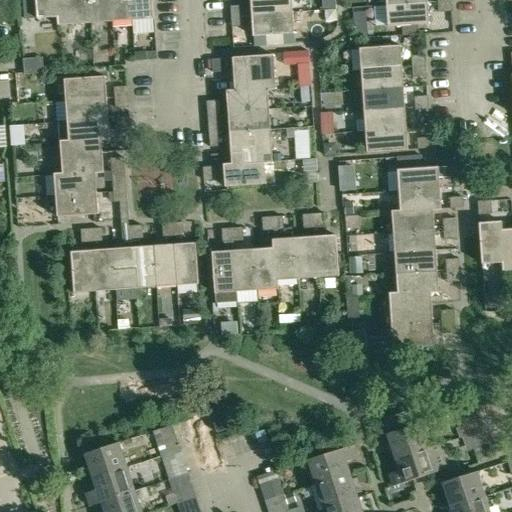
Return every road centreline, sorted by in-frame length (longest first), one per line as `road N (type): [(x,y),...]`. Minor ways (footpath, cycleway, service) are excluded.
road 1 (residential): [(165,126),(196,58),(192,0)]
road 2 (residential): [(465,116),(491,50),(487,0)]
